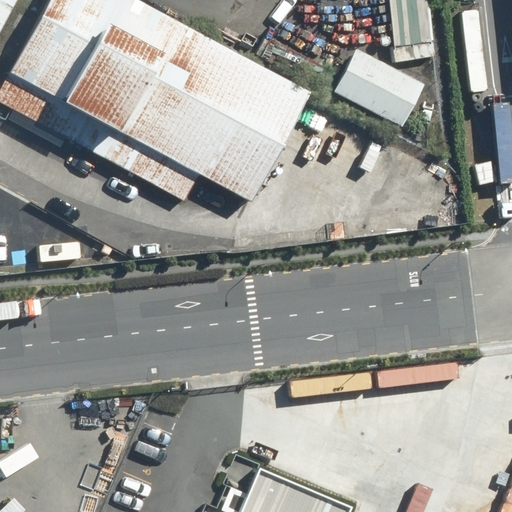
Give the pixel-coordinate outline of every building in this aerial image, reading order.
[(0,0),(0,21),(11,0),(0,0)] [(243,202),(302,94),(125,0),(44,0),(0,81),(0,101),(180,198),(192,175),(243,202)] [(433,0),(389,0),(395,58),(438,54),(433,0)] [(424,82),(357,48),(335,91),(401,126),(424,82)] [(87,483),(89,440),(71,439),(68,482),(87,483)] [(336,511),(254,473),(236,511),(336,511)]
